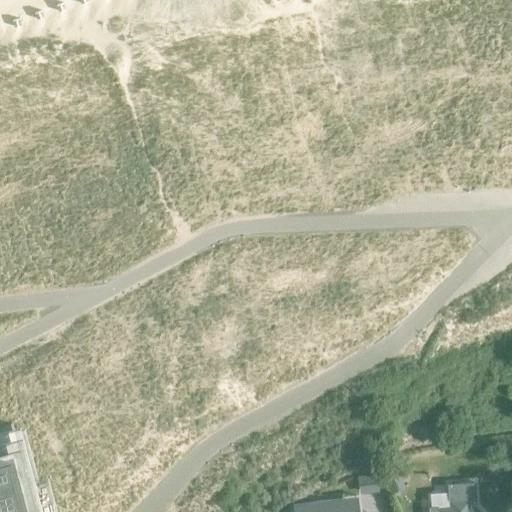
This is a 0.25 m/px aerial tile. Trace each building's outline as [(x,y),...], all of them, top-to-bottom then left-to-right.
[(0,511),(5,511),(5,509),(27,504),(9,439),(0,441),(0,511)] [(376,473),(358,475),(359,490),(377,489),(376,473)] [(398,474),(382,480),(387,493),(403,488),(398,474)] [(448,484),(449,502),(450,508),(430,509),(429,511),(467,511),(467,504),(475,503),(474,482),(448,484)] [(346,493),(348,511),(364,510),(362,491),(346,493)] [(332,511),(330,499),(307,503),(308,511),(355,511),(356,510),(343,511),(332,511)]
